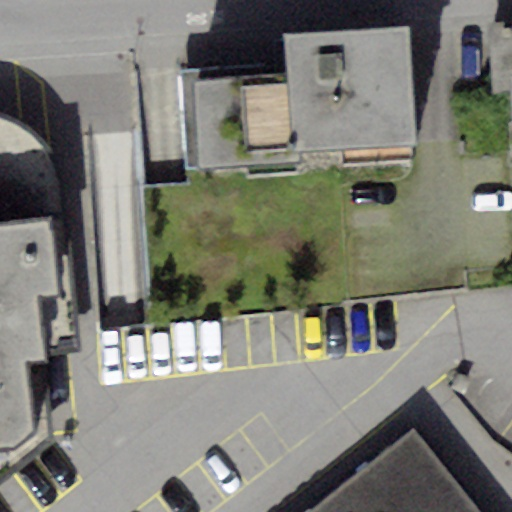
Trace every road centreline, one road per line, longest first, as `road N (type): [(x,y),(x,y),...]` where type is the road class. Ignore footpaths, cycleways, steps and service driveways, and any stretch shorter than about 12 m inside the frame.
road 1 (residential): [(81,511),(213,414),(511,339)]
road 2 (residential): [(0,11),(73,15),(319,0)]
